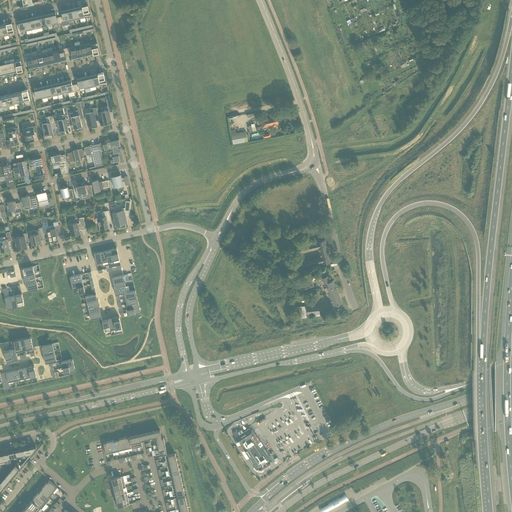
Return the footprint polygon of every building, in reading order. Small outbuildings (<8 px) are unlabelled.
[(85,5),(82,6),(82,7),(85,18),(90,16),(91,15),(90,12),(89,12),(89,10),(88,4),(85,5)] [(72,8),(66,9),(66,10),(69,21),(74,20),(72,9),(72,8)] [(62,16),(59,17),(61,23),(61,26),(70,24),(69,21),(66,10),(66,9),(61,11),(61,12),(62,16)] [(55,12),(50,13),(52,25),(61,23),(59,17),(56,17),(56,14),(55,12)] [(34,17),(29,18),(31,30),(32,33),(38,32),(37,32),(37,29),(34,18),(34,17)] [(29,18),(23,19),(24,20),(26,31),(27,34),(32,33),(31,30),(29,18)] [(19,26),(17,26),(19,33),(26,31),(24,20),(23,19),(18,21),(18,22),(19,24),(19,26)] [(9,23),(6,23),(6,24),(9,35),(14,34),(12,25),(12,22),(9,23)] [(96,41),(91,42),(93,53),(93,54),(96,53),(99,53),(97,47),(98,46),(97,42),(96,42),(96,41)] [(75,46),(66,48),(68,54),(71,53),(72,57),(71,57),(72,59),(77,57),(75,46)] [(66,48),(58,49),(61,61),(67,60),(66,58),(65,55),(68,54),(66,48)] [(32,56),(24,57),(26,64),(28,63),(28,65),(29,67),(28,67),(29,69),(35,67),(34,66),(32,56)] [(20,58),(15,59),(15,61),(17,70),(17,71),(20,71),(23,70),(23,69),(22,69),(22,67),(20,58)] [(101,73),(98,73),(98,75),(101,85),(106,84),(106,82),(107,82),(106,78),(105,78),(103,72),(101,73)] [(78,84),(75,84),(76,91),(80,90),(79,88),(84,87),(85,89),(82,77),(76,78),(77,80),(78,84)] [(71,80),(65,81),(68,93),(76,91),(75,84),(72,85),(71,81),(71,80)] [(35,94),(33,94),(34,101),(42,99),(39,88),(39,87),(33,88),(34,90),(34,92),(35,94)] [(24,90),(22,91),(22,92),(24,101),(24,103),(30,102),(28,93),(28,92),(28,91),(27,91),(27,90),(24,90)] [(94,115),(98,115),(96,107),(90,109),(91,112),(85,113),(88,125),(89,125),(90,126),(93,125),(93,124),(96,123),(94,115)] [(104,121),(111,120),(109,112),(108,110),(101,112),(102,115),(101,115),(102,119),(103,118),(104,121)] [(79,115),(74,116),(73,113),(70,113),(71,117),(73,128),(82,126),(79,115)] [(64,114),(55,116),(56,120),(57,123),(59,132),(63,131),(62,130),(65,130),(68,129),(67,126),(70,125),(67,114),(64,114)] [(274,116),(270,117),(261,119),(262,127),(271,125),(271,126),(278,125),(278,124),(281,123),(279,115),(274,116)] [(55,126),(55,127),(53,116),(46,117),(47,122),(42,123),(45,134),(47,134),(47,135),(50,135),(50,134),(53,133),(51,127),(55,126)] [(25,135),(26,139),(34,138),(33,133),(34,133),(33,126),(27,128),(26,127),(23,127),(23,129),(22,129),(24,136),(25,135)] [(8,132),(11,143),(18,141),(16,134),(19,133),(18,127),(12,129),(13,131),(8,132)] [(231,134),(233,144),(248,141),(246,131),(231,134)] [(103,143),(105,149),(112,147),(114,156),(112,157),(113,162),(120,161),(119,159),(123,158),(123,160),(124,160),(121,148),(118,148),(117,146),(120,145),(119,139),(118,139),(119,140),(115,141),(115,140),(103,143)] [(95,167),(104,165),(99,144),(98,144),(99,144),(99,145),(96,145),(96,144),(92,145),(92,146),(90,147),(90,146),(84,147),(86,155),(94,154),(96,162),(94,162),(95,167)] [(80,158),(84,157),(82,148),(78,149),(76,149),(73,150),(73,152),(67,153),(69,160),(75,159),(76,164),(81,163),(80,161),(81,161),(80,158)] [(58,155),(58,154),(58,153),(53,154),(53,156),(52,156),(52,155),(50,156),(52,163),(52,162),(53,166),(59,165),(61,174),(61,175),(69,173),(65,154),(61,155),(61,154),(58,155)] [(34,159),(28,160),(30,167),(36,166),(39,179),(46,178),(42,159),(41,157),(34,159)] [(17,162),(13,163),(14,167),(13,167),(14,174),(20,172),(21,176),(24,176),(25,183),(30,182),(26,161),(25,161),(26,162),(23,163),(22,162),(22,161),(17,162)] [(3,166),(0,166),(0,176),(5,176),(7,187),(15,185),(10,164),(9,164),(9,165),(6,166),(3,166)] [(117,175),(111,176),(113,186),(116,185),(117,186),(123,185),(123,184),(125,184),(125,185),(128,185),(129,184),(127,176),(123,177),(124,178),(122,178),(121,175),(117,176),(117,175)] [(92,181),(95,192),(100,190),(100,189),(109,187),(108,180),(102,181),(102,180),(98,181),(98,179),(92,181)] [(85,185),(84,184),(84,183),(81,183),(82,185),(78,186),(78,185),(75,186),(78,198),(79,198),(78,196),(86,194),(87,197),(93,195),(90,185),(87,185),(87,184),(85,185)] [(68,187),(68,186),(65,187),(60,188),(62,197),(67,196),(67,199),(74,198),(72,188),(68,189),(68,187)] [(46,203),(47,207),(54,205),(51,193),(46,194),(45,192),(44,192),(37,193),(40,205),(46,203)] [(22,197),(22,198),(23,204),(24,207),(24,209),(34,206),(34,208),(38,207),(35,197),(29,198),(28,195),(22,197)] [(13,200),(12,200),(12,199),(7,200),(7,201),(5,202),(8,211),(13,210),(14,213),(22,212),(20,202),(16,203),(15,201),(14,202),(13,200)] [(125,218),(129,217),(130,201),(126,201),(125,207),(121,208),(121,211),(113,213),(116,225),(124,224),(123,220),(126,220),(125,218)] [(254,217),(255,213),(243,208),(240,216),(245,218),(254,222),(256,217),(254,217)] [(95,218),(96,223),(98,222),(100,229),(104,228),(104,229),(106,229),(106,228),(108,227),(107,224),(107,222),(111,221),(109,210),(104,211),(104,212),(102,212),(101,212),(102,216),(97,217),(97,218),(95,218)] [(77,222),(69,224),(72,236),(79,234),(79,230),(81,230),(86,229),(83,217),(78,218),(79,219),(79,220),(79,221),(79,223),(77,223),(77,222)] [(46,230),(49,241),(49,240),(51,240),(57,239),(56,236),(61,235),(59,225),(54,226),(54,228),(46,230)] [(225,247),(232,253),(243,229),(235,225),(225,247)] [(40,240),(45,239),(42,227),(38,228),(39,230),(35,231),(36,234),(30,236),(32,245),(38,243),(40,242),(40,243),(41,243),(40,240)] [(286,233),(288,239),(297,237),(297,236),(302,235),(302,239),(310,237),(308,228),(301,230),(296,231),(286,233)] [(0,248),(1,252),(5,251),(6,251),(10,250),(8,241),(12,240),(10,232),(6,232),(6,236),(5,236),(0,236),(0,248)] [(16,247),(17,247),(17,248),(21,247),(22,246),(23,247),(26,246),(26,243),(29,242),(27,233),(23,233),(24,236),(15,238),(16,243),(15,243),(16,247)] [(317,243),(313,244),(314,249),(318,248),(319,253),(328,251),(325,239),(316,241),(317,243)] [(295,248),(298,259),(304,257),(303,252),(314,249),(313,244),(311,244),(295,248)] [(117,248),(111,249),(113,259),(119,258),(117,248)] [(111,249),(105,250),(108,261),(113,259),(111,249)] [(105,250),(100,252),(102,262),(108,261),(105,250)] [(330,262),(328,251),(319,253),(320,257),(316,258),(318,264),(321,263),(322,264),(330,262)] [(100,252),(94,253),(96,263),(102,262),(100,252)] [(304,257),(298,259),(300,268),(318,264),(316,258),(305,261),(304,257)] [(33,266),(23,268),(24,274),(34,272),(33,266)] [(34,272),(24,274),(25,280),(35,277),(34,272)] [(81,274),(69,276),(70,277),(71,277),(72,282),(71,282),(82,279),(81,274)] [(124,274),(112,277),(112,278),(113,278),(114,283),(113,283),(124,281),(126,281),(124,274)] [(296,281),(300,291),(314,286),(310,276),(296,281)] [(328,293),(328,294),(337,290),(333,280),(330,281),(328,276),(322,278),(323,282),(325,281),(326,283),(325,283),(329,293),(328,293)] [(35,277),(25,280),(26,285),(37,283),(35,277)] [(82,279),(71,282),(72,282),(73,287),(72,287),(72,288),(83,285),(82,279)] [(124,281),(113,283),(114,283),(115,288),(114,288),(115,289),(126,286),(124,281)] [(37,283),(26,285),(28,291),(38,289),(37,283)] [(83,285),(72,288),(73,288),(74,293),(73,293),(85,291),(83,285)] [(126,286),(115,289),(117,294),(116,294),(119,294),(124,293),(124,292),(127,292),(127,291),(126,286)] [(127,292),(124,292),(124,293),(125,298),(136,295),(135,295),(134,290),(135,290),(135,289),(127,291),(127,292)] [(337,290),(328,294),(330,300),(332,299),(334,306),(342,303),(337,290)] [(22,293),(16,295),(18,305),(24,304),(22,293)] [(93,294),(85,296),(87,302),(98,299),(97,299),(96,294),(93,294)] [(16,295),(10,296),(13,306),(18,305),(16,295)] [(136,295),(125,298),(126,303),(138,301),(137,301),(136,296),(136,295)] [(10,296),(4,297),(7,308),(12,306),(13,306),(10,296)] [(98,299),(87,302),(88,307),(99,305),(98,305),(97,300),(98,300),(98,299)] [(138,301),(126,303),(128,309),(139,306),(138,306),(137,301),(138,301)] [(99,305),(88,307),(89,313),(100,310),(98,305),(99,305)] [(293,307),(294,319),(308,318),(307,315),(320,314),(319,305),(306,306),(293,307)] [(139,306),(128,309),(129,315),(140,312),(139,312),(138,307),(139,307),(139,306)] [(100,310),(89,313),(91,319),(102,316),(101,316),(100,311),(100,310)] [(113,317),(116,328),(121,327),(119,316),(118,316),(119,316),(113,318),(113,317)] [(108,318),(107,318),(110,329),(116,328),(113,317),(113,318),(108,319),(108,318)] [(107,319),(102,320),(104,331),(110,329),(107,318),(107,319)] [(25,338),(27,349),(33,348),(30,337),(30,338),(25,339),(25,338)] [(19,339),(22,350),(27,349),(25,338),(24,338),(25,339),(20,340),(19,339)] [(14,340),(13,341),(15,348),(16,352),(22,350),(19,339),(19,340),(14,341),(14,340)] [(52,343),(41,346),(42,346),(43,351),(43,352),(54,349),(52,343)] [(15,348),(10,349),(12,360),(12,359),(17,358),(18,359),(16,352),(15,348)] [(10,349),(4,351),(6,362),(7,362),(7,361),(12,360),(10,349)] [(54,349),(43,352),(44,352),(45,357),(44,357),(55,355),(54,349)] [(55,355),(44,357),(45,357),(46,362),(45,363),(56,361),(55,355)] [(72,359),(61,361),(63,367),(74,365),(74,364),(73,365),(72,360),(73,359),(72,359)] [(28,367),(30,376),(30,378),(36,376),(34,365),(33,365),(33,366),(28,367)] [(74,365),(63,367),(64,373),(75,370),(74,370),(73,365),(74,365)] [(6,372),(0,374),(2,380),(4,390),(9,388),(8,382),(6,373),(6,372)] [(236,430),(233,433),(235,437),(236,439),(238,442),(237,442),(239,445),(240,444),(244,451),(243,451),(246,455),(247,454),(255,466),(256,467),(258,470),(260,469),(270,463),(272,462),(269,457),(261,446),(262,445),(260,442),(259,443),(250,429),(249,428),(239,434),(236,430)] [(140,435),(134,436),(136,445),(137,447),(142,446),(141,440),(140,435)] [(134,436),(129,437),(131,447),(131,449),(137,447),(136,445),(134,436)] [(129,437),(126,438),(126,437),(122,438),(123,438),(125,449),(131,447),(129,437)] [(122,438),(119,439),(116,440),(119,450),(119,451),(119,450),(125,449),(123,438),(122,438)] [(116,440),(113,441),(113,440),(110,441),(112,452),(112,453),(119,451),(119,450),(116,440)] [(110,441),(106,442),(103,443),(105,453),(106,454),(112,453),(112,452),(110,441)] [(27,448),(24,449),(25,454),(26,459),(36,447),(36,446),(29,448),(27,449),(27,448)] [(10,458),(9,452),(8,452),(8,453),(6,453),(3,454),(5,463),(6,465),(11,464),(10,458)] [(166,461),(164,461),(166,466),(167,466),(168,466),(177,464),(177,462),(176,461),(177,461),(176,458),(166,461)] [(10,470),(14,474),(19,467),(15,464),(10,470)] [(5,476),(9,480),(14,474),(10,470),(5,476)] [(5,476),(0,482),(4,486),(9,480),(5,476)] [(113,484),(122,482),(124,482),(123,476),(111,479),(112,483),(113,484)] [(46,482),(44,485),(52,492),(53,492),(54,493),(58,489),(56,487),(57,487),(49,480),(47,483),(46,482)] [(114,490),(123,488),(125,487),(124,482),(122,482),(113,484),(114,490)] [(44,485),(41,488),(42,488),(40,490),(48,497),(52,492),(44,485)] [(115,496),(124,493),(127,493),(124,493),(123,488),(126,487),(125,487),(123,488),(114,490),(115,496)] [(48,497),(40,490),(38,493),(38,492),(35,495),(46,504),(50,499),(48,497)] [(116,501),(126,499),(128,498),(127,493),(124,493),(115,496),(116,501)] [(46,504),(35,495),(33,498),(31,501),(41,508),(41,509),(46,504)] [(186,501),(185,498),(185,497),(185,496),(173,498),(174,504),(177,504),(186,501)] [(323,511),(325,511),(333,508),(333,509),(343,504),(342,503),(339,498),(339,497),(327,504),(328,505),(321,508),(323,511)] [(128,498),(126,499),(116,501),(118,507),(127,505),(129,504),(128,498)] [(31,501),(28,505),(36,511),(37,511),(41,508),(31,501)] [(174,504),(176,510),(178,509),(187,507),(187,504),(186,504),(186,503),(186,501),(177,504),(174,504)]
